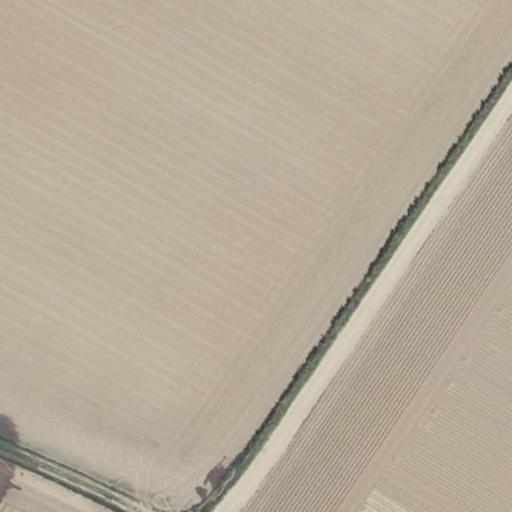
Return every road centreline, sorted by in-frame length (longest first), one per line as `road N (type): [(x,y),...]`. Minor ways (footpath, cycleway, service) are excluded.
road 1 (track): [(221,511),(511,73)]
road 2 (track): [(0,442),(172,511)]
